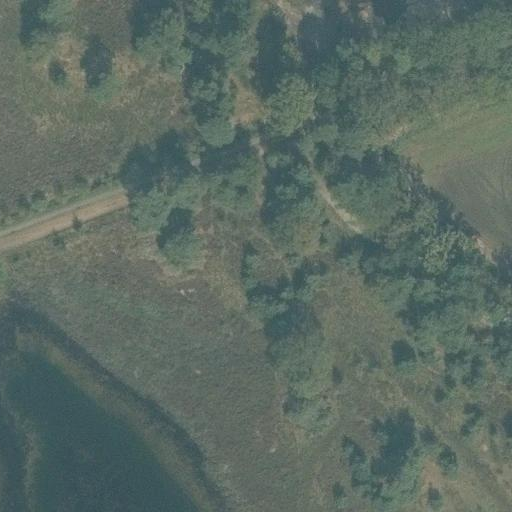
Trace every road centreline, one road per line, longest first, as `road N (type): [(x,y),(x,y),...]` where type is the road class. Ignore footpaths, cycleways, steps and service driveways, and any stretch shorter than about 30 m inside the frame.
road 1 (track): [(0,247),(511,59)]
road 2 (track): [(511,338),(429,293),(268,137)]
